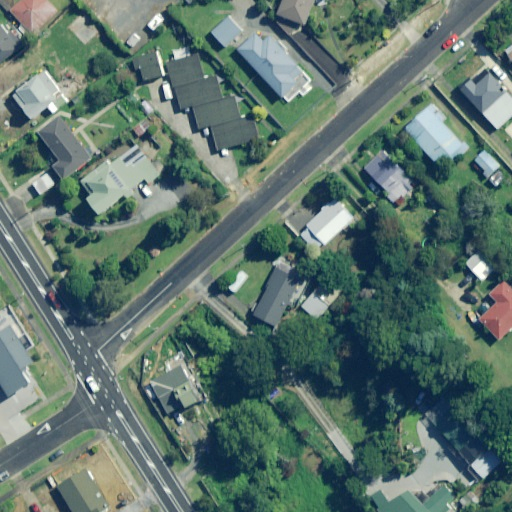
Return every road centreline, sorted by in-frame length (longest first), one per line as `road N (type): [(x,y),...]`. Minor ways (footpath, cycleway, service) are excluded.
road 1 (residential): [(85,363),(474,0)]
road 2 (secondary): [(85,363),(0,228)]
road 3 (secondary): [(179,511),(106,396)]
road 4 (residential): [(106,396),(0,464)]
